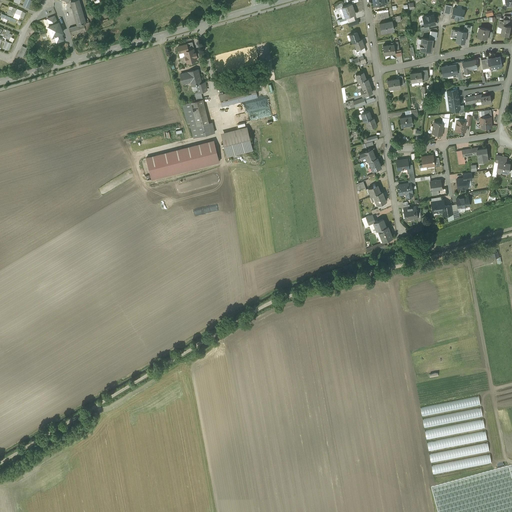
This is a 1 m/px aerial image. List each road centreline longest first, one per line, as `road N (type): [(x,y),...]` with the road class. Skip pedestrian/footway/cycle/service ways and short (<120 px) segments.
road 1 (track): [(511,234),(267,302),(0,461)]
road 2 (tertiary): [(257,7),(0,81)]
road 3 (residential): [(377,72),(511,49)]
